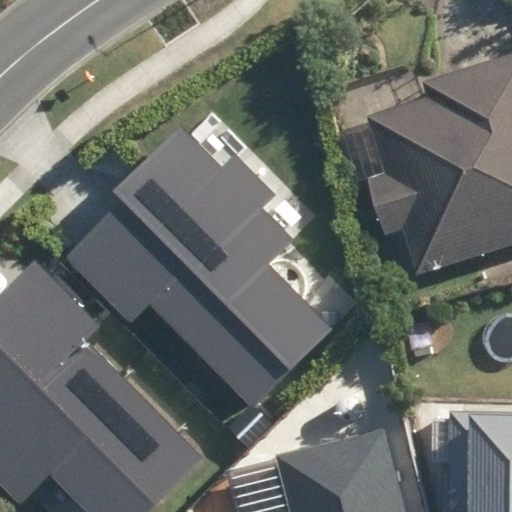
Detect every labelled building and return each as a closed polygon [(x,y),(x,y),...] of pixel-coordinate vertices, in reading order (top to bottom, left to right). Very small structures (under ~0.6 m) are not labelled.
[(406,230),(420,276),(511,247),(511,58),(423,87),(427,100),(370,119),(389,180),(371,185),(386,236),(406,230)] [(156,299),(255,410),(340,334),(266,252),(283,237),(191,134),(64,247),(131,321),(156,299)] [(45,257),(0,297),(0,483),(20,504),(50,474),(87,511),(142,511),(207,455),(86,321),(96,313),(45,257)] [(417,318),(381,326),(391,363),(427,355),(417,318)] [(511,511),(511,422),(452,420),(449,511),(511,511)] [(391,511),(374,437),(279,459),(291,511),(391,511)]
